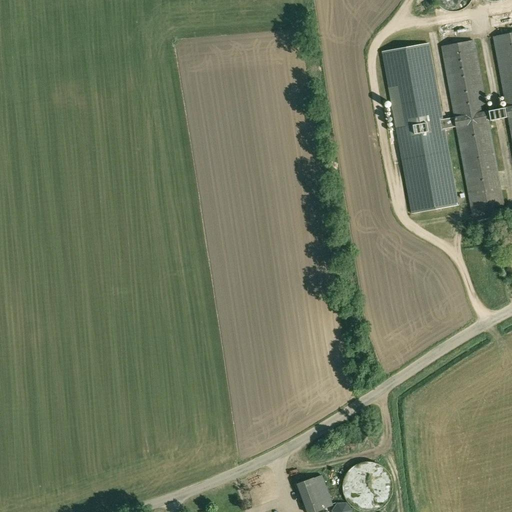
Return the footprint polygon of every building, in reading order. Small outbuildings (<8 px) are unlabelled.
[(441,7),(442,8),(444,9),(446,10),(447,11),(448,11),(451,12),(453,12),(455,12),(457,11),(460,11),(462,10),(463,9),(465,8),(467,6),(468,5),(469,4),(470,3),(471,1),(471,0),(434,0),(435,0),(436,1),(436,2),(437,3),(438,4),(440,6),(441,7)] [(511,33),(493,37),(511,140),(511,33)] [(441,47),(454,115),(444,117),(430,42),(384,50),(413,212),(460,203),(447,136),(457,134),(472,213),(504,207),(473,41),(441,47)] [(387,94),(382,98),(386,103),(392,99),(387,94)] [(308,511),(314,511),(332,506),(320,475),(298,484),(308,511)] [(351,511),(352,511),(346,503),(337,503),(332,511),(351,511)]
